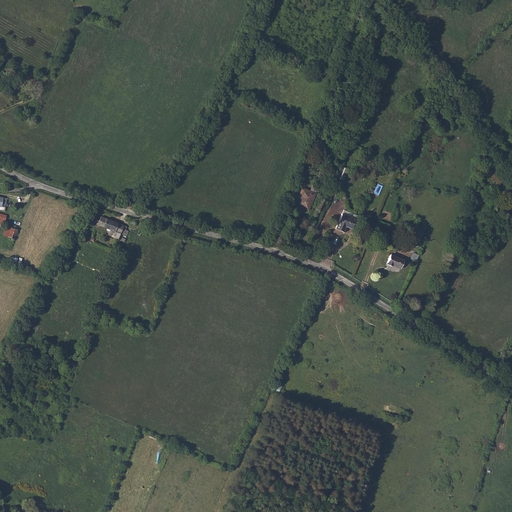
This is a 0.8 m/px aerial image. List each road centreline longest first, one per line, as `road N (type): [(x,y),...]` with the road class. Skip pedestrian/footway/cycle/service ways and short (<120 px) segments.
road 1 (unclassified): [(36,184),(310,264),(511,389)]
road 2 (track): [(256,0),(240,55),(193,148),(125,211)]
road 3 (track): [(380,0),(511,168)]
road 4 (track): [(0,112),(43,92),(76,28)]
